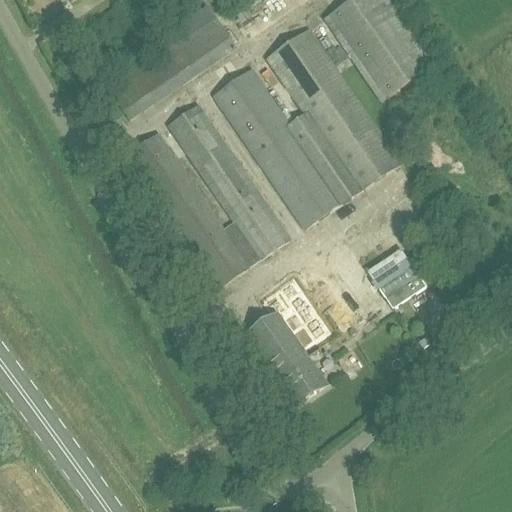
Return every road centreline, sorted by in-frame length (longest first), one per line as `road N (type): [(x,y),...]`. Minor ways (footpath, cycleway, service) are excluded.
road 1 (unclassified): [(331,463),(279,490),(255,473),(0,15)]
road 2 (unclassified): [(331,463),(511,326)]
road 3 (primary): [(105,511),(0,371)]
